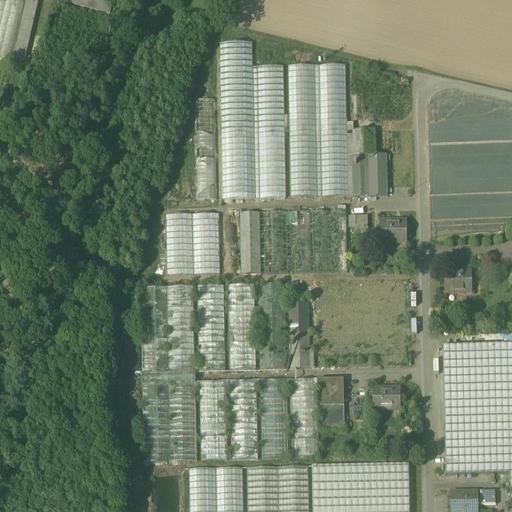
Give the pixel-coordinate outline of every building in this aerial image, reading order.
[(21,0),(0,0),(0,58),(7,60),(8,58),(21,0)] [(21,0),(8,58),(21,61),(35,0),(21,0)] [(285,69),(253,69),(253,45),(220,46),(227,204),(287,201),(286,135),(290,135),(290,118),(286,118),(285,69)] [(315,68),(289,69),(290,118),(290,135),(291,201),(318,200),(315,68)] [(346,68),(319,68),(322,200),(349,200),(348,125),(346,68)] [(183,205),(218,203),(215,100),(198,100),(199,136),(181,136),(183,205)] [(354,125),(348,125),(349,200),(355,200),(354,158),(369,157),(376,157),(375,132),(354,133),(354,125)] [(369,157),(354,158),(355,200),(370,199),(369,157)] [(347,214),(292,215),(293,276),(349,275),(347,214)] [(287,215),(261,215),(260,216),(262,277),(289,276),(287,215)] [(167,216),(168,277),(221,277),(220,216),(167,216)] [(261,276),(260,216),(242,216),(243,276),(261,276)] [(368,218),(357,218),(357,220),(357,229),(357,230),(369,230),(368,218)] [(392,225),(392,223),(380,223),(380,246),(389,246),(389,243),(408,243),(407,225),(392,225)] [(472,272),(461,273),(461,275),(445,276),(445,296),(473,295),(472,272)] [(315,372),(342,371),(409,370),(407,284),(341,285),(313,286),(315,372)] [(255,287),(228,288),(230,374),(257,373),(255,287)] [(286,287),(259,287),(261,373),(287,372),(286,287)] [(225,288),(198,289),(200,374),(226,374),(225,288)] [(195,289),(141,290),(145,465),(198,464),(196,385),(196,374),(195,289)] [(310,337),(290,337),(291,372),(311,372),(310,337)] [(511,346),(443,348),(446,477),(510,475),(511,491),(511,490),(511,346)] [(344,381),(318,382),(319,390),(321,390),(321,434),(345,434),(344,381)] [(318,382),(291,383),(293,461),(320,460),(319,390),(318,382)] [(287,383),(261,383),(263,462),(289,461),(287,383)] [(227,384),(200,385),(202,464),(229,463),(227,384)] [(257,384),(230,384),(232,463),(259,462),(257,384)] [(385,390),(374,390),(374,413),(383,413),(383,410),(401,410),(401,392),(385,393),(385,390)] [(410,511),(409,467),(370,468),(371,511),(410,511)] [(368,511),(367,468),(313,469),(314,511),(368,511)] [(310,511),(309,469),(248,471),(248,511),(310,511)] [(244,511),(244,471),(190,472),(190,511),(244,511)] [(478,511),(478,493),(467,494),(467,496),(451,496),(451,511),(478,511)]
